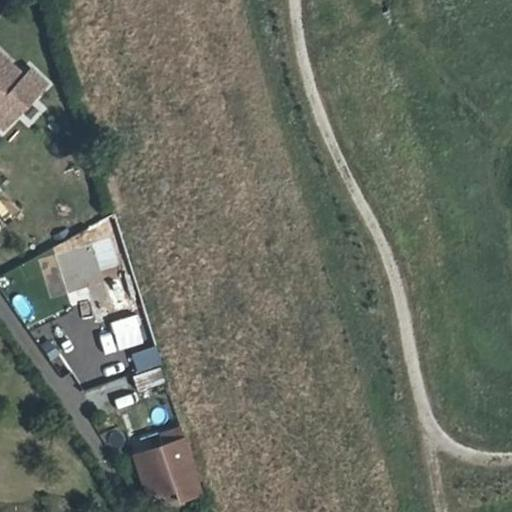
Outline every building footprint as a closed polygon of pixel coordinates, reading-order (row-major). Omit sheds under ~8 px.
[(0,57),(0,101),(22,79),(0,57)] [(103,268),(86,275),(104,317),(121,308),(103,268)] [(138,389),(164,381),(160,366),(133,374),(138,389)] [(181,431),(162,438),(167,449),(165,449),(180,484),(184,482),(188,493),(200,489),(181,431)] [(137,461),(147,485),(151,495),(180,484),(165,449),(137,461)]
